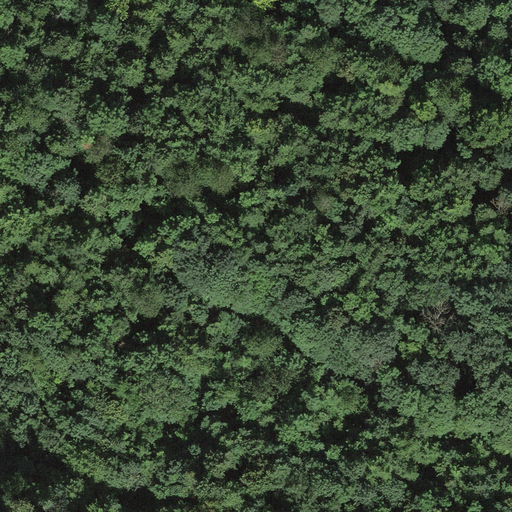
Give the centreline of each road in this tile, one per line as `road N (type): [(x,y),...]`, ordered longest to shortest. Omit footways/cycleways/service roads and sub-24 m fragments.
road 1 (track): [(0,197),(214,302),(413,423),(511,457)]
road 2 (track): [(212,0),(511,108)]
